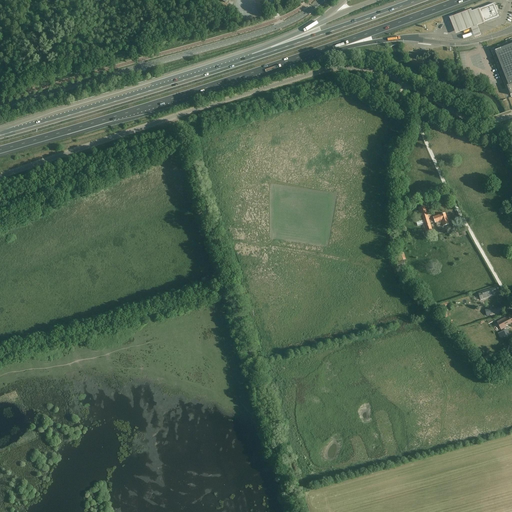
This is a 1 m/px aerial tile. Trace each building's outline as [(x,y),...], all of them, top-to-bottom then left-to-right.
[(479,10),(485,24),(501,19),(495,4),(479,10)] [(472,13),(471,12),(449,20),(456,36),(471,30),(475,40),(481,38),(477,28),(485,25),(485,24),(479,10),(472,13)] [(498,50),(495,51),(496,54),(497,54),(509,85),(507,86),(507,87),(511,95),(511,94),(511,93),(511,45),(499,51),(498,50)] [(433,230),(429,219),(432,218),(431,215),(429,215),(426,206),(419,208),(421,213),(422,212),(425,223),(423,223),(426,233),(428,232),(433,230)] [(440,215),(436,216),(433,217),(435,223),(441,221),(443,226),(449,224),(445,214),(441,215),(440,215)] [(497,287),(478,293),(480,300),(495,295),(494,293),(499,292),(497,287)] [(443,323),(447,322),(449,321),(446,312),(448,312),(446,307),(439,309),(443,323)] [(511,316),(511,317),(510,315),(497,322),(501,330),(506,327),(505,326),(511,322),(511,316)] [(507,337),(509,335),(507,330),(498,334),(501,339),(507,337)]
